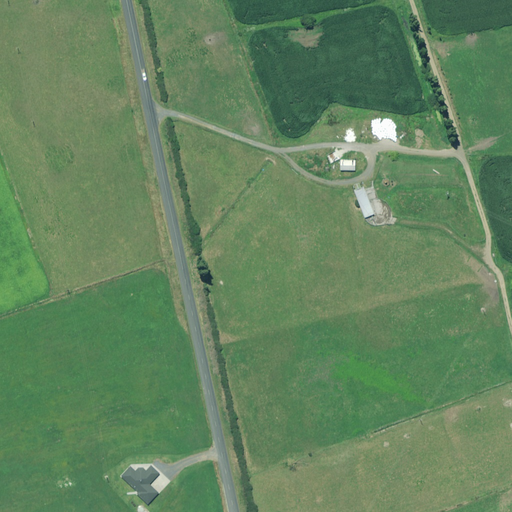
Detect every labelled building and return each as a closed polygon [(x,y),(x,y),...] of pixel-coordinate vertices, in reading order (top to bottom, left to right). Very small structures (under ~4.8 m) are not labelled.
[(342,159),(339,152),(329,157),(332,163),(342,159)] [(308,155),(307,165),(309,165),(309,169),(327,170),(327,155),(308,155)] [(357,161),(342,160),(341,170),(357,171),(357,161)] [(357,189),(355,190),(366,218),(375,214),(365,187),(363,187),(361,182),(355,185),(357,189)] [(161,474),(152,465),(147,471),(143,466),(137,472),(132,467),(123,476),(140,492),(138,494),(149,504),(160,493),(151,484),(161,474)] [(141,505),(134,500),(128,506),(135,511),(141,505)]
